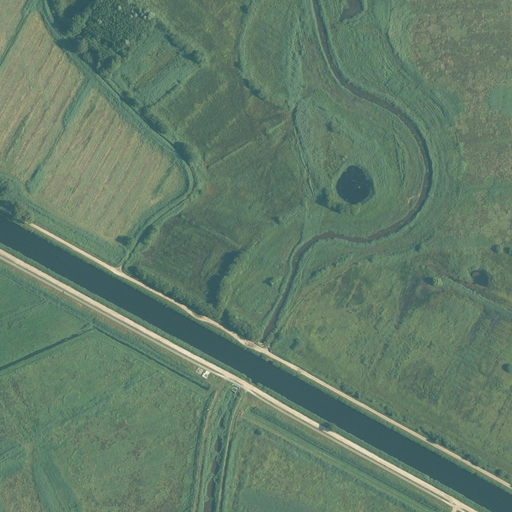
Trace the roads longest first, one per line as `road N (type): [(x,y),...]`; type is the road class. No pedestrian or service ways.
road 1 (track): [(0,208),(511,489)]
road 2 (track): [(480,511),(0,251)]
road 3 (track): [(118,273),(152,223),(187,197),(193,176),(63,31),(48,0)]
